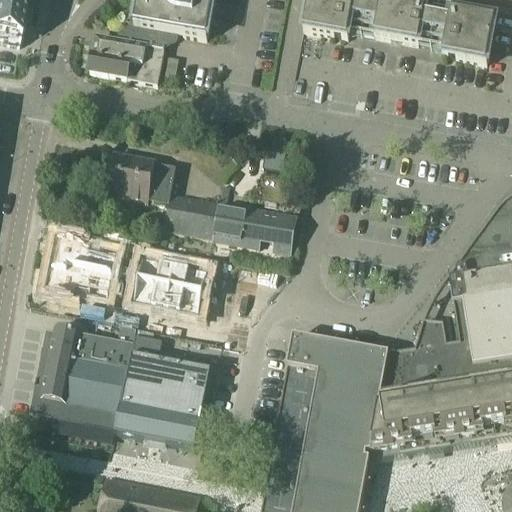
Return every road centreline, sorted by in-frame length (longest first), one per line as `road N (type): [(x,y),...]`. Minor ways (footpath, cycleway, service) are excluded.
road 1 (unclassified): [(511,163),(235,108),(181,119),(43,98)]
road 2 (tertiary): [(43,98),(0,340)]
